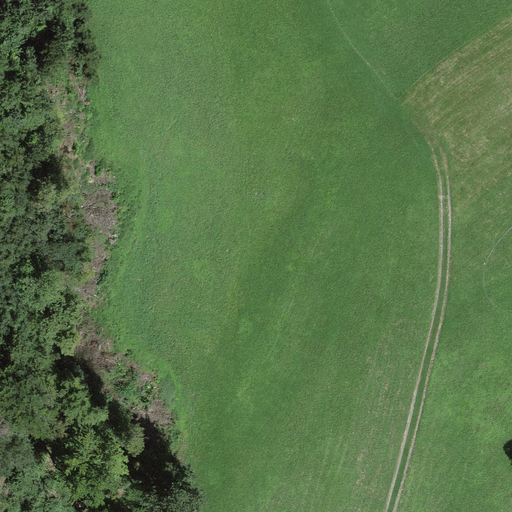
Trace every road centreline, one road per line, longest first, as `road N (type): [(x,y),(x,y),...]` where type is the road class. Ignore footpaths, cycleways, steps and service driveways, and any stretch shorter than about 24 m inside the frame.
road 1 (track): [(389,511),(434,342),(451,190)]
road 2 (track): [(451,190),(446,142),(421,105),(353,38),(340,0)]
